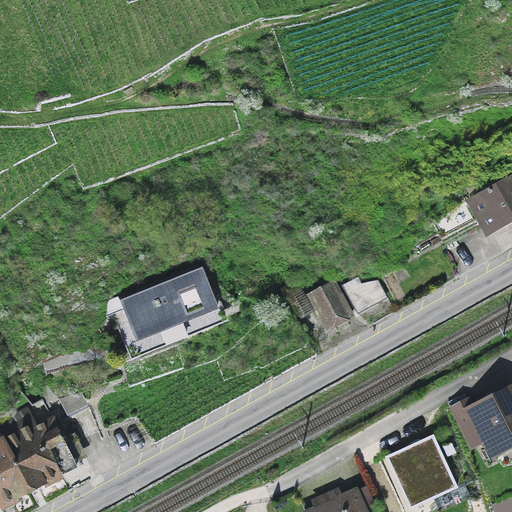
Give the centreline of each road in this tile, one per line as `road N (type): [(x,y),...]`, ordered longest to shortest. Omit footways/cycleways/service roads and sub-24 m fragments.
road 1 (tertiary): [(67,511),(511,266)]
road 2 (residential): [(511,355),(223,511)]
